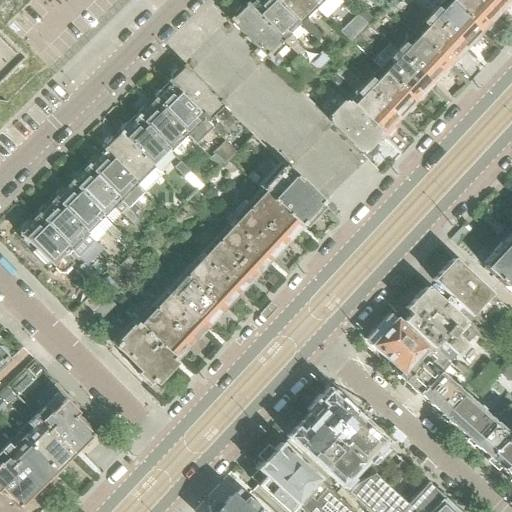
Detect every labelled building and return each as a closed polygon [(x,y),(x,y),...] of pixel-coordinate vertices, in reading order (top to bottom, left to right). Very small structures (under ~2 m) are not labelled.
[(0,0),(0,81),(30,52),(5,27),(32,0),(0,0)] [(289,34),(298,25),(274,0),(254,0),(255,1),(250,6),(285,42),(284,42),(305,63),(310,58),(304,52),(305,52),(296,44),(297,42),(289,34)] [(315,8),(307,0),(274,0),(298,25),(316,41),(322,35),(305,18),(315,8)] [(324,0),(307,0),(315,8),(322,15),(323,15),(332,23),(336,18),(328,10),(328,9),(322,3),(324,0)] [(481,30),(448,0),(441,0),(428,14),(464,48),(470,41),(471,42),(475,42),(480,37),(479,33),(479,32),(481,30)] [(497,13),(482,0),(448,0),(481,30),(481,29),(482,30),(486,30),(491,25),(491,21),(490,20),(497,13)] [(511,0),(482,0),(497,13),(503,6),(504,7),(508,7),(511,2),(511,0)] [(284,42),(285,42),(250,6),(249,7),(246,4),(244,6),(242,8),(238,8),(233,12),(233,17),(231,19),(229,21),(274,67),(282,59),(275,52),(284,42)] [(457,55),(464,48),(428,14),(428,15),(419,7),(402,25),(411,33),(411,32),(447,66),(449,64),(449,65),(453,65),(458,60),(458,56),(457,55)] [(362,9),(356,15),(365,24),(365,23),(371,18),(370,17),(362,9)] [(447,66),(411,32),(411,33),(395,49),(431,83),(437,76),(438,77),(442,77),(447,72),(447,68),(446,67),(447,66)] [(424,90),(431,83),(395,49),(389,56),(378,67),(414,101),(416,99),(416,100),(420,100),(425,95),(425,91),(424,90)] [(169,86),(200,116),(205,121),(222,104),(190,73),(183,66),(181,68),(179,71),(179,70),(175,70),(171,74),(170,79),(171,79),(169,81),(168,81),(166,83),(169,86)] [(398,119),(362,85),(356,80),(347,70),(342,66),(336,73),(350,87),(355,92),(350,98),(346,102),(382,135),(383,136),(387,135),(391,131),(391,127),(391,126),(398,119)] [(347,70),(356,80),(361,75),(351,66),(347,70)] [(414,101),(378,67),(362,85),(398,119),(405,111),(405,112),(409,112),(414,107),(414,102),(413,102),(414,101)] [(382,135),(346,102),(325,82),(317,91),(334,107),(326,115),(328,117),(326,119),(360,153),(362,151),(365,153),(382,135)] [(185,132),(200,116),(169,86),(163,92),(163,91),(158,91),(154,96),(154,100),(153,101),(185,132)] [(185,132),(153,101),(152,102),(147,108),(146,108),(142,108),(138,112),(138,116),(137,117),(168,148),(185,132)] [(151,165),(168,148),(137,117),(135,118),(136,119),(130,124),(129,124),(125,124),(121,128),(121,132),(120,134),(151,165)] [(226,133),(216,123),(211,127),(222,137),(226,133)] [(161,176),(151,165),(120,134),(119,135),(113,141),(109,141),(104,145),(104,149),(103,150),(144,192),(161,176)] [(223,163),(235,151),(224,140),(212,152),(223,163)] [(144,192),(103,150),(102,151),(97,157),(96,157),(92,157),(88,161),(88,165),(86,167),(127,208),(144,192)] [(190,172),(180,161),(174,167),(184,177),(190,172)] [(262,191),(298,225),(300,223),(303,225),(319,208),(317,205),(319,203),(287,171),(279,163),(256,186),(262,191)] [(127,208),(86,167),(85,168),(86,168),(80,174),(80,173),(76,174),(71,178),(71,182),(70,183),(101,214),(111,205),(119,214),(121,212),(135,226),(140,221),(127,208)] [(260,178),(252,170),(246,177),(254,184),(260,178)] [(101,214),(70,183),(69,184),(63,190),(59,190),(55,194),(55,198),(53,200),(84,231),(84,230),(95,241),(107,230),(116,239),(121,234),(101,214)] [(295,228),(298,225),(262,191),(231,224),(267,258),(287,238),(291,237),(296,233),(295,228)] [(67,247),(84,231),(53,200),(52,200),(53,201),(47,206),(46,206),(42,206),(38,210),(38,215),(36,216),(67,247)] [(219,213),(226,220),(232,214),(224,207),(219,213)] [(226,220),(219,213),(213,219),(221,226),(226,220)] [(62,252),(67,247),(36,216),(36,217),(30,223),(30,222),(26,222),(21,227),(21,231),(19,231),(19,235),(20,236),(22,238),(30,246),(31,246),(35,250),(32,252),(44,264),(47,261),(59,273),(63,273),(73,263),(62,252)] [(267,258),(231,224),(199,258),(236,292),(238,289),(243,289),(247,285),(247,280),(267,258)] [(511,232),(502,244),(500,243),(493,250),(493,251),(494,252),(482,265),(485,268),(511,293),(511,232)] [(236,292),(199,258),(168,291),(204,325),(224,305),(228,304),(233,300),(233,295),(236,292)] [(488,294),(451,260),(449,262),(448,261),(440,270),(441,271),(432,280),(469,315),(488,294)] [(98,286),(100,284),(103,281),(95,274),(91,270),(83,263),(79,267),(87,275),(88,279),(94,285),(98,286)] [(155,280),(163,287),(168,281),(161,274),(155,280)] [(157,292),(163,287),(155,280),(150,285),(157,292)] [(100,284),(98,286),(83,302),(84,303),(91,311),(105,298),(109,293),(100,284)] [(409,327),(427,344),(440,355),(441,354),(433,347),(438,340),(456,356),(466,345),(466,344),(475,334),(463,323),(452,312),(425,288),(422,291),(421,290),(413,298),(414,299),(406,307),(404,309),(410,314),(403,322),(409,327)] [(184,347),(204,325),(168,291),(137,324),(173,359),(175,356),(179,356),(184,351),(184,347)] [(129,317),(121,310),(116,316),(124,323),(129,317)] [(370,346),(399,374),(414,358),(424,348),(427,344),(409,327),(406,330),(395,319),(394,320),(388,314),(364,340),(370,345),(370,346)] [(170,362),(173,359),(137,324),(135,326),(131,323),(114,341),(116,343),(114,346),(139,372),(137,374),(146,383),(148,381),(150,383),(152,381),(154,383),(173,364),(170,362)] [(397,376),(417,394),(437,371),(446,361),(440,355),(427,344),(424,348),(414,358),(399,374),(397,376)] [(468,370),(459,362),(454,367),(463,375),(468,370)] [(25,368),(6,386),(7,386),(17,396),(32,381),(34,379),(35,378),(34,377),(25,368)] [(461,392),(437,371),(417,394),(441,414),(461,392)] [(0,397),(6,404),(15,395),(7,388),(0,394),(0,397)] [(305,417),(360,467),(382,443),(327,392),(319,401),(319,402),(305,417)] [(448,421),(467,438),(487,416),(478,407),(461,392),(441,414),(440,415),(447,421),(448,421)] [(35,415),(71,454),(80,446),(83,446),(83,447),(87,442),(87,439),(90,436),(72,417),(76,413),(63,400),(59,404),(53,398),(35,415)] [(30,411),(21,401),(17,405),(26,415),(30,411)] [(467,438),(466,439),(473,445),(474,445),(486,456),(487,457),(490,454),(511,431),(511,404),(510,403),(503,409),(501,407),(491,419),(487,416),(467,438)] [(71,454),(35,415),(16,434),(56,473),(65,464),(64,464),(64,461),(71,454)] [(349,479),(360,467),(305,417),(295,428),(294,428),(286,437),(288,439),(346,492),(354,484),(349,479)] [(511,431),(490,454),(487,457),(495,465),(511,480),(511,431)] [(46,483),(56,473),(16,434),(0,448),(0,451),(36,489),(43,483),(46,482),(46,483)] [(354,511),(317,478),(318,477),(282,445),(281,446),(279,444),(273,451),(262,463),(255,470),(256,471),(263,477),(257,485),(256,485),(285,511),(286,511),(295,504),(303,511),(354,511)] [(28,497),(36,489),(0,451),(0,490),(17,508),(20,505),(23,505),(24,505),(28,501),(28,500),(28,497)] [(427,511),(439,502),(443,498),(441,497),(440,497),(427,484),(425,482),(405,504),(371,473),(354,483),(354,484),(346,492),(367,511),(427,511)] [(262,511),(245,496),(245,497),(239,491),(232,500),(230,498),(223,505),(220,502),(213,502),(208,507),(209,511),(262,511)] [(449,511),(439,502),(427,511),(449,511)]
